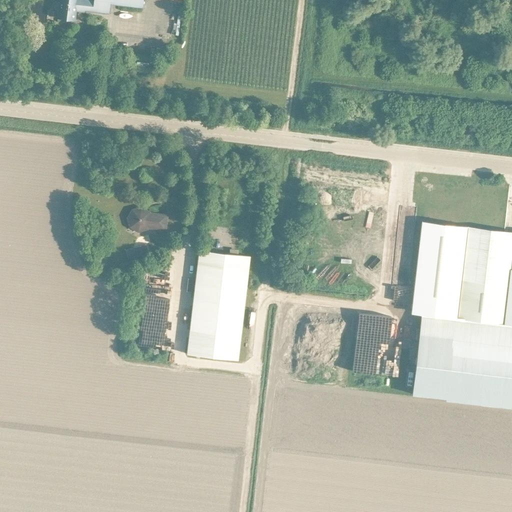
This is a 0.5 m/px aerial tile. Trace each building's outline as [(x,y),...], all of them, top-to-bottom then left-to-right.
[(144,0),(95,0),(95,3),(71,0),(62,0),(61,6),(56,6),(55,15),(60,15),(60,23),(76,24),(77,15),(110,18),(112,9),(143,12),(144,0)] [(169,219),(151,218),(151,216),(148,217),(143,214),(142,212),(133,214),(129,223),(132,231),(139,236),(149,233),(167,235),(169,219)] [(505,328),(510,289),(511,289),(511,236),(470,231),(464,284),(459,323),(505,328)] [(150,256),(147,248),(141,250),(143,259),(150,256)] [(201,255),(195,303),(189,358),(239,364),(251,261),(201,255)] [(420,338),(413,398),(511,409),(511,364),(453,358),(455,342),(420,338)]
